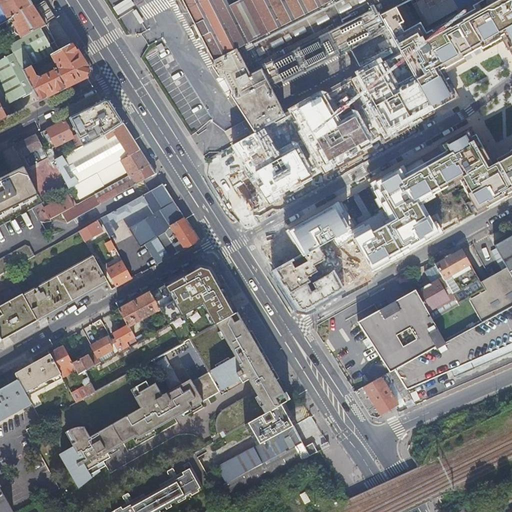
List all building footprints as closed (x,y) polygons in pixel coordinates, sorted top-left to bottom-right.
[(44,0),(41,0),(33,5),(8,18),(0,22),(0,32),(1,32),(7,45),(46,24),(57,18),(44,0)] [(0,0),(0,3),(8,18),(33,5),(30,0),(0,0)] [(130,0),(123,0),(112,7),(128,33),(144,23),(134,7),(135,7),(130,0)] [(270,85),(227,0),(183,0),(192,17),(214,59),(211,65),(218,76),(224,76),(231,90),(230,94),(243,114),(255,132),(257,132),(287,115),(277,97),(270,85)] [(227,0),(270,85),(281,79),(283,82),(384,31),(388,29),(380,15),(396,7),(410,0),(227,0)] [(511,0),(500,0),(493,4),(490,0),(485,0),(460,15),(461,18),(449,26),(446,22),(426,33),(420,23),(405,32),(400,23),(404,21),(396,7),(380,15),(388,29),(400,51),(433,109),(459,95),(449,79),(447,80),(443,73),(502,40),(508,48),(511,46),(511,0)] [(54,37),(46,24),(7,45),(0,49),(0,85),(10,104),(34,92),(24,71),(61,50),(54,37)] [(39,100),(87,77),(88,73),(89,69),(73,44),(62,50),(61,50),(24,71),(34,92),(39,100)] [(103,136),(124,123),(111,103),(104,101),(70,118),(78,134),(80,139),(84,138),(87,144),(103,136)] [(73,138),(72,136),(64,120),(40,132),(49,149),(49,150),(52,148),(72,138),(73,138)] [(96,173),(141,149),(124,123),(103,136),(87,144),(83,146),(77,149),(58,159),(57,158),(55,160),(69,188),(74,186),(96,173)] [(341,201),(287,231),(303,256),(305,255),(320,246),(348,230),(371,271),(438,234),(420,201),(458,180),(476,212),(511,192),(511,150),(490,163),(471,128),(370,185),(383,209),(355,225),(341,201)] [(36,134),(14,146),(24,166),(26,169),(31,166),(31,167),(37,164),(36,163),(48,158),(45,151),(36,134)] [(78,134),(72,136),(73,138),(72,138),(77,149),(83,146),(80,139),(78,134)] [(50,162),(55,160),(57,158),(52,148),(49,150),(49,149),(45,151),(48,158),(50,162)] [(129,175),(150,163),(141,149),(96,173),(103,185),(127,172),(129,175)] [(226,191),(255,175),(247,161),(218,177),(226,191)] [(67,221),(156,173),(150,163),(129,175),(94,194),(95,194),(78,204),(77,203),(75,204),(73,205),(61,212),(67,221)] [(0,214),(39,195),(26,169),(24,166),(0,178),(0,214)] [(103,185),(96,173),(74,186),(80,197),(103,185)] [(146,218),(175,202),(168,192),(163,183),(99,219),(103,225),(111,220),(114,218),(116,222),(124,218),(130,228),(130,227),(146,218)] [(44,208),(45,210),(69,197),(71,196),(70,194),(44,208)] [(50,218),(61,212),(73,205),(69,197),(45,210),(50,218)] [(185,217),(175,202),(146,218),(156,235),(157,236),(185,217)] [(193,231),(185,217),(157,236),(170,257),(199,241),(193,231)] [(156,235),(146,218),(130,227),(141,247),(156,235)] [(100,232),(94,222),(79,230),(85,241),(100,232)] [(511,236),(494,246),(507,269),(481,283),(485,289),(469,298),(482,322),(511,305),(511,236)] [(9,269),(34,255),(29,245),(23,245),(0,257),(0,273),(2,273),(9,269)] [(277,270),(291,292),(307,282),(310,281),(308,276),(315,272),(316,274),(318,273),(314,265),(325,259),(323,256),(325,255),(320,246),(305,255),(308,261),(296,267),(293,262),(277,270)] [(479,279),(462,249),(436,264),(443,276),(444,278),(451,290),(453,293),(479,279)] [(36,320),(108,281),(98,264),(97,261),(93,255),(23,295),(36,320)] [(117,287),(133,278),(123,260),(108,269),(117,287)] [(216,324),(238,312),(211,268),(206,265),(200,263),(150,291),(160,309),(166,319),(180,311),(182,316),(203,304),(214,325),(216,324)] [(417,291),(428,310),(448,299),(446,293),(451,290),(444,278),(443,276),(436,264),(429,268),(436,280),(417,291)] [(307,307),(341,288),(334,274),(332,271),(313,282),(316,288),(314,289),(313,287),(311,289),(307,282),(291,292),(300,305),(303,306),(307,307)] [(358,321),(390,371),(395,369),(445,341),(433,319),(433,318),(428,310),(417,291),(416,289),(358,321)] [(454,295),(453,293),(451,290),(446,293),(448,299),(454,295)] [(160,309),(150,291),(119,308),(127,324),(129,327),(160,309)] [(36,320),(23,295),(22,294),(0,305),(0,336),(2,340),(36,320)] [(433,318),(459,304),(454,295),(448,299),(428,310),(433,318)] [(511,342),(511,305),(482,322),(445,341),(395,369),(407,389),(415,385),(511,342)] [(253,385),(256,390),(259,396),(256,397),(265,413),(285,402),(289,400),(273,373),(249,332),(238,312),(216,324),(236,355),(249,378),(253,385)] [(116,338),(113,340),(120,353),(138,342),(135,337),(134,337),(133,335),(129,327),(127,324),(113,332),(116,338)] [(138,342),(142,340),(138,332),(133,335),(134,337),(135,337),(138,342)] [(110,334),(106,337),(114,349),(99,358),(101,362),(112,356),(113,357),(120,353),(113,340),(110,334)] [(98,358),(99,358),(114,349),(106,337),(91,345),(94,351),(98,358)] [(62,375),(63,378),(77,370),(73,363),(63,346),(54,351),(55,353),(51,355),(62,375)] [(73,363),(77,370),(79,375),(86,371),(101,362),(99,358),(98,358),(94,351),(73,363)] [(16,374),(27,394),(62,375),(51,355),(50,354),(16,374)] [(249,378),(236,355),(197,377),(208,397),(219,391),(221,394),(249,378)] [(409,393),(407,389),(395,369),(390,371),(355,390),(370,415),(377,417),(398,404),(384,379),(389,376),(402,397),(409,393)] [(81,476),(84,483),(92,477),(91,474),(106,465),(104,461),(110,457),(109,455),(108,452),(118,446),(133,437),(135,436),(139,437),(154,429),(181,413),(201,402),(208,397),(197,377),(193,380),(192,377),(162,394),(155,382),(149,385),(146,380),(136,386),(140,393),(135,396),(141,406),(90,436),(84,426),(83,426),(81,426),(79,426),(77,426),(76,426),(75,427),(73,427),(72,427),(71,428),(70,428),(69,429),(76,440),(72,442),(73,445),(66,449),(68,452),(62,455),(67,465),(69,463),(78,478),(81,476)] [(85,386),(92,382),(89,377),(82,380),(85,386)] [(0,420),(32,403),(27,394),(19,380),(0,390),(0,420)] [(90,394),(96,390),(92,382),(85,386),(90,394)] [(415,385),(407,389),(409,393),(416,404),(425,400),(415,385)] [(76,402),(90,394),(85,386),(71,393),(76,402)] [(131,389),(135,396),(140,393),(136,386),(131,389)] [(245,424),(265,413),(256,397),(259,396),(256,390),(228,406),(222,410),(220,412),(218,414),(217,417),(216,420),(216,422),(216,427),(217,431),(218,433),(223,430),(225,435),(245,424)] [(202,405),(201,402),(181,413),(183,416),(202,405)] [(291,413),(285,402),(265,413),(245,424),(256,445),(293,425),(297,423),(291,413)] [(309,456),(318,451),(313,443),(305,447),(299,436),(293,425),(256,445),(218,466),(227,483),(220,486),(228,501),(309,456)] [(156,432),(154,429),(139,437),(135,436),(133,437),(136,443),(156,432)] [(108,452),(109,455),(119,449),(118,446),(108,452)] [(324,465),(320,468),(327,481),(331,478),(324,465)] [(158,511),(206,486),(195,466),(185,472),(187,475),(125,509),(124,506),(114,511),(158,511)] [(0,511),(12,511),(0,490),(0,511)]
